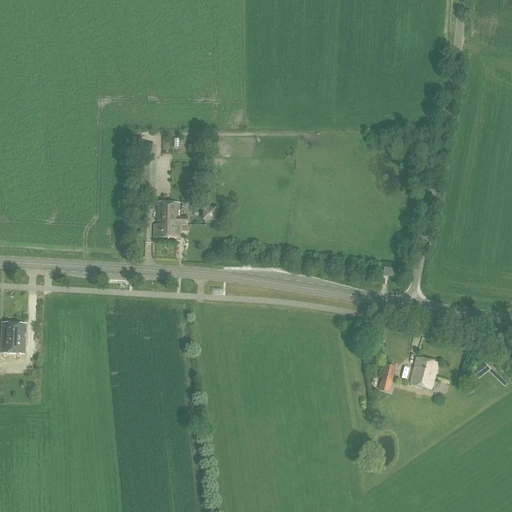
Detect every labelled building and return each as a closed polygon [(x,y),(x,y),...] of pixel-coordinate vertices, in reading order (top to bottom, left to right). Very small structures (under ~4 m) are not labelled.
[(141,189),(156,189),(157,146),(142,146),(141,189)] [(154,238),(180,239),(181,226),(188,226),(188,216),(180,216),(180,203),(157,203),(156,225),(154,225),(154,238)] [(205,223),(218,224),(219,206),(205,206),(205,223)] [(383,276),(394,278),(395,270),(384,268),(383,276)] [(216,295),(225,295),(224,286),(215,287),(216,295)] [(1,353),(25,354),(27,325),(2,323),(1,353)] [(410,385),(431,390),(438,364),(417,358),(410,385)] [(378,391),(389,393),(395,368),(384,365),(378,391)]
